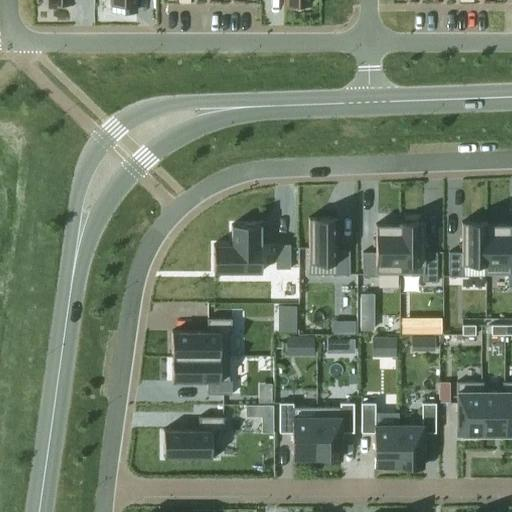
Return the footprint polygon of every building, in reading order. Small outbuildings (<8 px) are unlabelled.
[(136,10),(136,0),(110,0),(110,3),(110,10),(128,10),(136,10)] [(309,217),(309,262),(335,262),(335,274),(349,274),(349,250),(337,250),(337,217),(309,217)] [(363,251),(363,276),(377,276),(377,274),(400,274),(400,221),(398,221),(398,223),(375,223),(375,252),(363,251)] [(400,221),(400,274),(422,274),(422,281),(437,281),(437,252),(424,252),(424,221),(400,221)] [(486,221),(486,273),(508,273),(508,285),(511,284),(511,251),(510,252),(510,223),(488,223),(487,223),(487,221),(486,221)] [(449,252),(449,276),(463,276),(463,264),(486,264),(486,222),(461,222),(461,252),(449,252)] [(213,244),(213,272),(261,272),(261,224),(231,224),(231,244),(213,244)] [(276,244),(276,268),(290,268),(290,244),(276,244)] [(361,329),(374,329),(374,316),(361,316),(361,329)] [(172,330),(172,356),(229,356),(229,332),(231,332),(231,318),(207,317),(207,330),(172,330)] [(344,333),(355,333),(355,320),(344,320),(344,333)] [(281,321),(281,332),(296,332),(296,321),(281,321)] [(462,335),(475,335),(475,325),(462,325),(462,335)] [(504,334),(504,325),(491,325),(491,334),(504,334)] [(302,337),(302,353),(313,353),(313,337),(302,337)] [(373,337),(373,355),(396,355),(396,337),(373,337)] [(342,338),(342,352),(354,352),(354,338),(342,338)] [(172,356),(172,381),(207,381),(207,393),(232,393),(232,379),(229,379),(229,356),(172,356)] [(474,433),(483,433),(483,391),(483,381),(457,381),(457,433),(461,433),(461,438),(474,438),(474,433)] [(483,433),(504,433),(504,391),(483,391),(483,433)] [(316,406),(293,406),(293,402),(279,402),(279,432),(292,432),(292,458),(316,458),(316,406)] [(316,406),(316,458),(341,458),(341,432),(354,432),(354,402),(340,402),(340,406),(316,406)] [(373,466),(398,466),(398,423),(375,423),(375,402),(361,402),(361,432),(373,432),(373,466)] [(422,423),(398,423),(398,466),(423,466),(423,432),(436,432),(436,402),(422,402),(422,423)] [(245,404),(246,416),(262,416),(262,404),(245,404)] [(163,429),(163,457),(211,457),(211,430),(223,430),(223,416),(199,416),(199,429),(163,429)]
